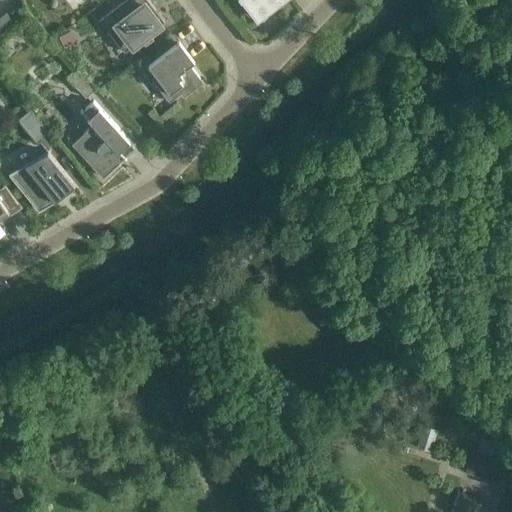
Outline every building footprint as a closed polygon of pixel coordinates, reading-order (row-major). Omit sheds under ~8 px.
[(164,20),(148,0),(122,0),(99,18),(124,51),(164,20)] [(259,15),(263,19),(282,0),(241,0),(255,18),(259,15)] [(180,92),(183,96),(202,81),(182,55),(185,53),(176,42),(148,63),(156,73),(151,77),(169,101),(180,92)] [(96,87),(77,66),(66,76),(85,96),(96,87)] [(72,143),(102,176),(135,146),(93,100),(81,111),(93,123),(72,143)] [(17,119),(36,142),(49,132),(30,108),(17,119)] [(81,193),(47,150),(8,172),(38,209),(54,200),(74,184),(81,193)] [(0,216),(8,211),(0,199),(0,216)] [(67,411),(53,418),(60,432),(74,425),(67,411)] [(497,454),(474,446),(466,470),(489,478),(497,454)] [(476,511),(481,499),(459,492),(452,511),(476,511)]
